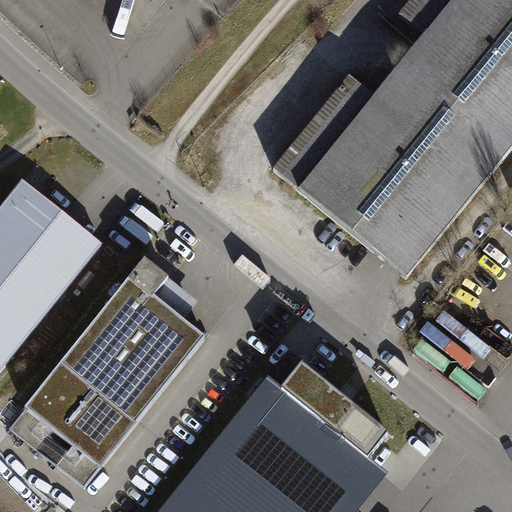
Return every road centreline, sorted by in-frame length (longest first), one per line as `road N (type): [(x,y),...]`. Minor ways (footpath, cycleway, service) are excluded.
road 1 (unclassified): [(0,52),(511,468)]
road 2 (track): [(149,177),(288,0)]
